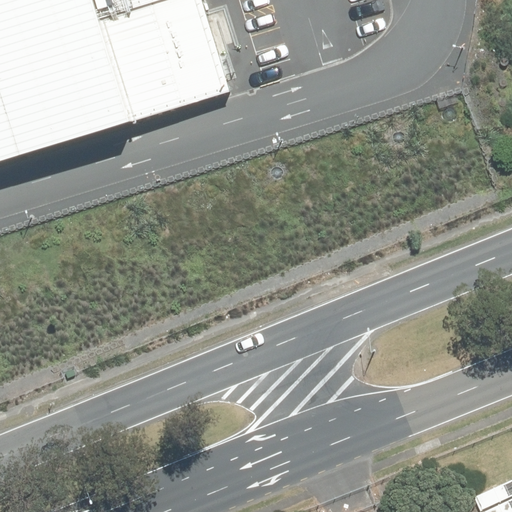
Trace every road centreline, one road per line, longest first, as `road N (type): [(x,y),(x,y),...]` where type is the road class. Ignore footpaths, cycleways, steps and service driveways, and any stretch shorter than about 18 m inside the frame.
road 1 (primary): [(0,445),(276,341)]
road 2 (primary): [(276,341),(511,251)]
road 3 (primary): [(511,367),(314,443)]
road 4 (primary): [(314,443),(132,511)]
